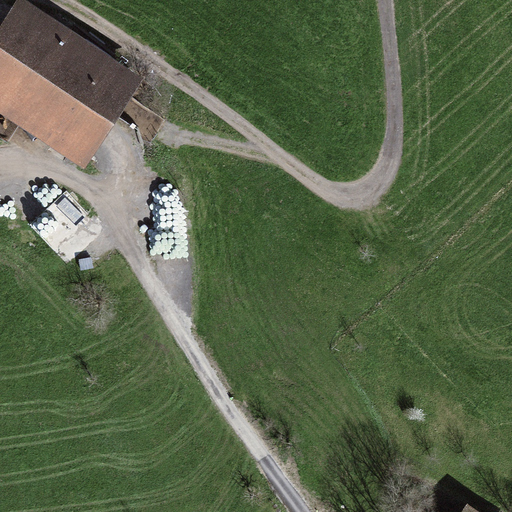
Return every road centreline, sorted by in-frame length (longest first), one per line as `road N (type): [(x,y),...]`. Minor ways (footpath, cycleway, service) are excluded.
road 1 (track): [(387,0),(394,177),(354,209),(55,0)]
road 2 (track): [(0,176),(56,171),(99,198),(303,511)]
